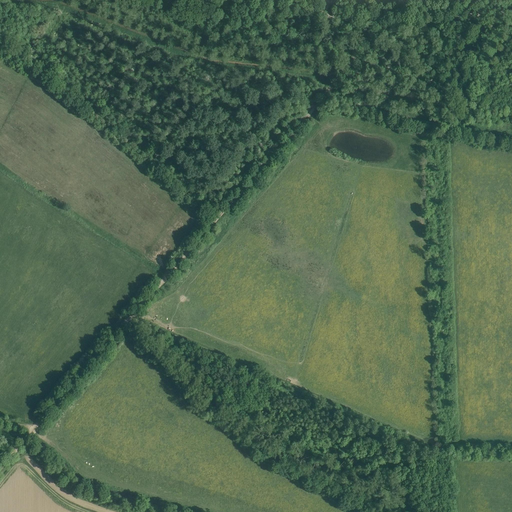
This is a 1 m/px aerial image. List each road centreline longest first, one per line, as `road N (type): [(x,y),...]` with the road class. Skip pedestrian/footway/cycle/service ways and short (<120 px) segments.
road 1 (track): [(441,511),(438,448),(131,316)]
road 2 (track): [(131,316),(376,17)]
road 3 (track): [(0,467),(131,316)]
road 4 (track): [(376,17),(511,11)]
